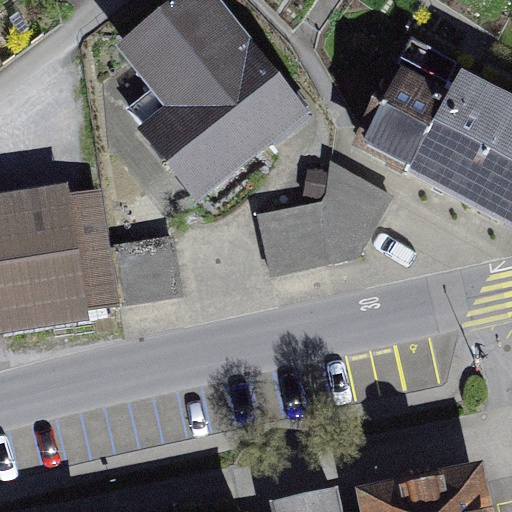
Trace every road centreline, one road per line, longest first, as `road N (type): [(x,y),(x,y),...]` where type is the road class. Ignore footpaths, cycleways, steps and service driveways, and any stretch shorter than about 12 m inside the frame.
road 1 (tertiary): [(0,399),(511,294)]
road 2 (residential): [(134,0),(0,90)]
